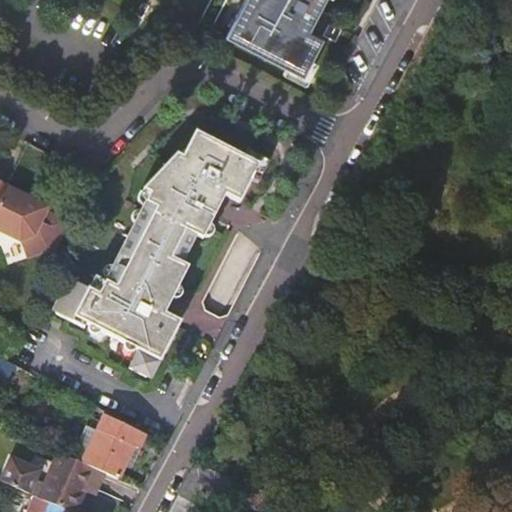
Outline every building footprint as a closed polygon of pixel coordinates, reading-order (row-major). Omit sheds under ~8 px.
[(245,0),(226,39),(302,77),(320,40),(307,34),(323,0),(245,0)] [(179,159),(157,186),(206,209),(214,196),(227,202),(227,201),(240,206),(259,170),(197,138),(183,161),(179,159)] [(295,145),(297,152),(305,157),(304,149),(295,145)] [(206,209),(157,186),(152,192),(180,205),(185,208),(209,220),(213,213),(206,209)] [(46,207),(4,188),(0,196),(0,234),(17,242),(21,260),(42,254),(50,258),(70,218),(55,211),(53,215),(52,218),(50,222),(45,219),(41,217),(43,214),(44,211),(44,210),(46,207)] [(150,207),(173,219),(173,220),(180,205),(152,192),(148,196),(154,199),(150,207)] [(214,196),(206,209),(213,213),(219,216),(227,202),(214,196)] [(202,234),(201,235),(202,235),(209,220),(185,208),(180,205),(173,220),(202,234)] [(89,327),(114,340),(173,219),(150,207),(108,285),(98,280),(92,292),(77,285),(69,287),(57,309),(59,317),(87,331),(89,327)] [(53,215),(44,210),(44,211),(43,214),(41,217),(45,219),(50,222),(52,218),(53,215)] [(209,220),(216,223),(219,216),(213,213),(209,220)] [(173,219),(114,340),(140,353),(132,371),(148,380),(155,378),(180,331),(178,324),(167,318),(168,317),(155,310),(162,295),(165,296),(169,298),(180,276),(184,269),(186,270),(190,273),(205,244),(199,241),(199,240),(201,235),(202,234),(173,220),(173,219)] [(202,235),(208,239),(216,223),(209,220),(202,235)] [(208,239),(202,235),(199,241),(205,244),(205,245),(208,239)] [(155,310),(168,317),(191,273),(190,273),(186,270),(184,269),(180,276),(169,298),(165,296),(162,295),(155,310)] [(197,360),(203,364),(206,356),(201,354),(197,360)] [(90,416),(69,459),(100,473),(115,479),(121,467),(130,447),(135,449),(142,434),(104,414),(100,421),(90,416)] [(137,450),(135,449),(130,447),(121,467),(128,470),(137,450)] [(31,496),(66,511),(72,511),(81,491),(84,486),(93,490),(100,473),(69,459),(55,453),(41,484),(33,480),(28,467),(9,459),(0,478),(0,482),(19,491),(31,496)] [(196,463),(169,511),(190,511),(203,489),(196,463)] [(258,511),(312,511),(196,463),(203,489),(258,511)] [(84,486),(81,491),(90,495),(93,490),(84,486)] [(66,511),(31,496),(24,511),(66,511)]
